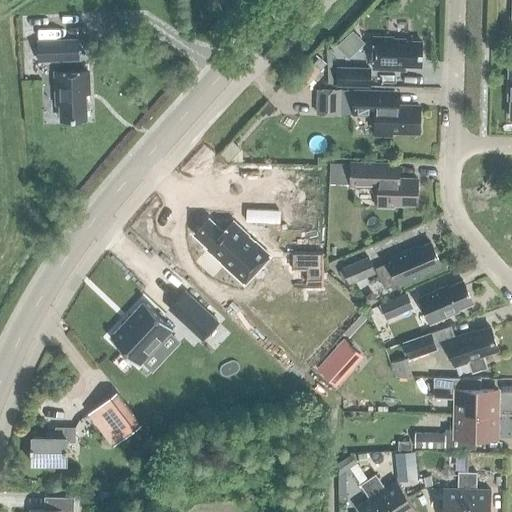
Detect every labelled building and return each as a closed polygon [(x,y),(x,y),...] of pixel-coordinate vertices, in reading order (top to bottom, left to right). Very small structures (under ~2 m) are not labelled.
[(353,31),(337,47),(348,58),(364,43),(353,31)] [(496,33),(496,44),(507,44),(507,38),(503,33),(496,33)] [(405,41),(405,40),(392,39),(392,38),(373,37),(372,69),(396,69),(396,65),(420,66),(421,42),(405,41)] [(37,42),(38,62),(78,60),(77,40),(37,42)] [(336,67),(336,86),(369,87),(369,67),(336,67)] [(60,104),(60,121),(86,120),(85,94),(89,94),(88,72),(54,73),(56,105),(60,104)] [(345,114),(345,88),(320,88),(320,114),(345,114)] [(375,115),(374,136),(391,136),(391,132),(418,133),(419,106),(398,106),(399,92),(353,90),(353,114),(375,115)] [(378,187),(377,207),(393,207),(393,205),(416,205),(417,179),(399,178),(399,164),(370,163),(350,162),(349,186),(369,187),(369,186),(378,187)] [(268,198),(294,199),(293,225),(315,226),(317,178),(269,176),(268,198)] [(250,220),(285,221),(285,209),(251,208),(250,220)] [(209,219),(194,235),(208,248),(207,249),(244,283),(269,256),(254,242),(254,243),(247,236),(247,235),(233,222),(223,232),(209,219)] [(440,265),(430,242),(415,249),(414,247),(386,259),(398,285),(425,273),(425,271),(440,265)] [(360,276),(373,270),(368,258),(341,269),(348,285),(361,279),(360,276)] [(457,310),(472,303),(462,281),(447,287),(446,286),(418,298),(430,323),(458,311),(457,310)] [(185,292),(169,309),(201,339),(217,322),(185,292)] [(412,308),(405,294),(379,305),(385,320),(412,308)] [(373,296),(368,295),(363,298),(368,306),(377,301),(373,296)] [(143,302),(109,338),(138,365),(141,362),(169,332),(172,329),(143,302)] [(474,331),(445,340),(454,367),(468,362),(471,373),(486,368),(482,355),(498,350),(490,327),(475,332),(474,331)] [(402,342),(408,360),(436,350),(430,332),(402,342)] [(346,366),(332,353),(317,369),(331,383),(346,366)] [(469,378),(433,377),(433,398),(455,399),(454,413),(497,414),(497,390),(479,389),(469,389),(469,378)] [(111,444),(137,424),(112,392),(87,412),(111,444)] [(496,439),(497,414),(454,413),(454,438),(496,439)] [(31,464),(66,464),(66,442),(74,442),(74,428),(55,428),(55,433),(47,433),(47,438),(31,437),(31,449),(30,449),(30,453),(31,453),(31,464)] [(444,448),(444,434),(414,433),(414,447),(444,448)] [(339,462),(345,471),(356,464),(350,455),(339,462)] [(457,472),(457,489),(443,488),(442,511),(465,511),(467,472),(457,472)] [(489,511),(490,490),(476,489),(477,472),(467,472),(465,511),(489,511)] [(396,481),(384,488),(375,474),(367,479),(388,511),(414,511),(416,511),(396,481)] [(425,490),(440,490),(440,478),(425,477),(425,490)] [(368,499),(356,507),(359,511),(388,511),(367,479),(359,485),(368,499)] [(30,510),(30,511),(73,511),(73,498),(44,497),(44,510),(30,510)]
